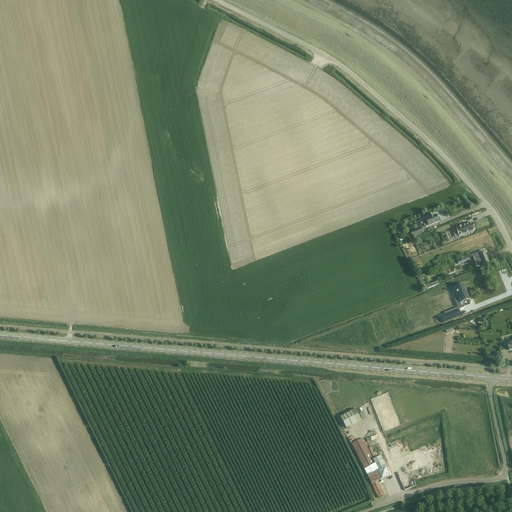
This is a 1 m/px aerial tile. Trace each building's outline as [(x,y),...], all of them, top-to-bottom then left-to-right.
[(427,222),(425,223),(426,227),(428,226),(429,226),(439,222),(436,215),(435,216),(434,214),(427,217),(428,218),(426,219),(427,222)] [(480,227),(485,225),(483,218),(477,220),(480,227)] [(462,227),(456,229),(459,237),(465,234),(475,230),(472,223),(462,227)] [(412,238),(423,233),(422,231),(421,228),(410,232),(412,238)] [(483,251),(461,259),(463,262),(468,260),(471,266),(473,264),(482,261),(483,265),(489,263),(485,253),(484,254),(483,251)] [(425,274),(418,277),(422,286),(428,283),(425,274)] [(462,285),(455,288),(457,292),(456,293),(461,307),(463,306),(462,302),(468,300),(467,297),(469,297),(468,294),(466,295),(462,285)] [(458,310),(441,316),(443,323),(461,316),(458,310)] [(346,428),(357,422),(361,420),(355,409),(340,417),(346,428)] [(362,439),(352,444),(352,445),(378,498),(385,495),(378,480),(389,475),(386,469),(386,468),(380,457),(379,457),(376,452),(374,453),(372,448),(369,450),(374,459),(373,460),(362,439)]
